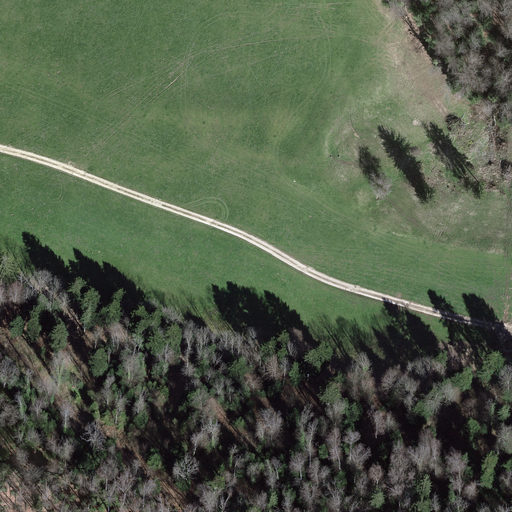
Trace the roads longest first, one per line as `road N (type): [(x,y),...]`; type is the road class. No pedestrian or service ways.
road 1 (track): [(0,148),(198,217),(330,281),(511,328)]
road 2 (track): [(193,511),(73,412),(0,332)]
